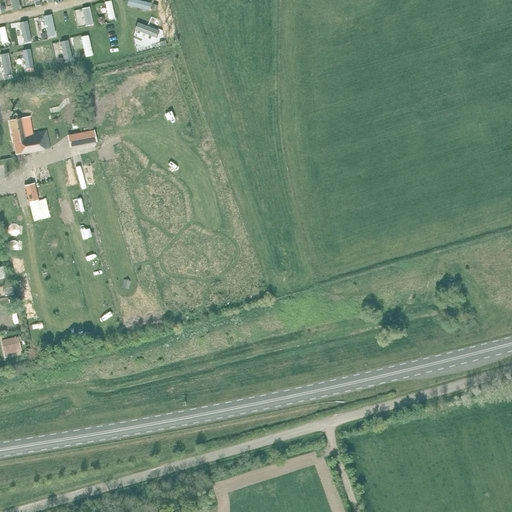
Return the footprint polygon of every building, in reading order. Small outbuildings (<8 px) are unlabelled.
[(0,0),(1,2),(7,2),(7,8),(13,8),(13,0),(0,0)] [(138,0),(121,0),(121,3),(143,10),(145,2),(138,0)] [(22,19),(14,20),(18,37),(25,35),(22,19)] [(149,37),(152,28),(130,21),(127,30),(149,37)] [(41,66),(48,64),(43,43),(37,45),(41,66)] [(22,56),(8,58),(11,71),(24,68),(22,56)] [(17,154),(50,148),(47,131),(33,134),(29,116),(10,120),(17,154)] [(68,136),(70,147),(97,142),(94,131),(68,136)] [(50,162),(49,154),(34,155),(35,163),(50,162)] [(34,184),(24,186),(29,202),(38,200),(34,184)] [(8,259),(18,256),(15,249),(6,252),(8,259)] [(18,337),(1,341),(4,355),(22,350),(18,337)]
